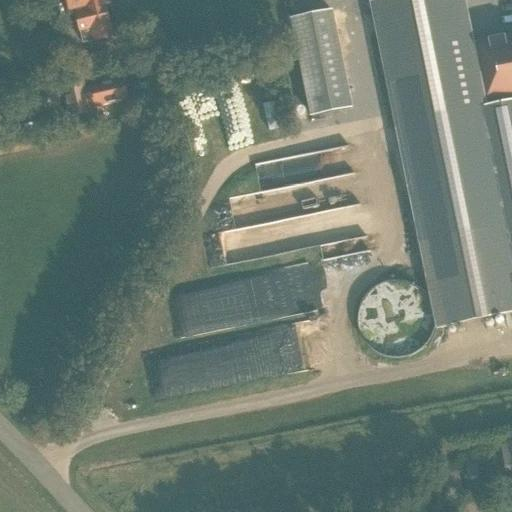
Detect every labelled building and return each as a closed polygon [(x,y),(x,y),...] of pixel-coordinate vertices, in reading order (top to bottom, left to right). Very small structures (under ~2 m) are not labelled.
[(110,3),(109,0),(65,0),(70,16),(75,14),(80,34),(89,31),(92,44),(115,38),(106,7),(105,7),(105,4),(110,3)] [(411,0),(376,7),(439,327),(511,312),(511,262),(504,223),(511,221),(511,36),(471,45),(461,0),(411,0)] [(333,10),(289,19),(309,117),(352,108),(333,10)] [(77,70),(71,48),(58,51),(67,84),(85,79),(82,69),(77,70)] [(108,51),(90,55),(94,70),(112,66),(108,51)] [(85,81),(58,86),(64,116),(90,110),(90,108),(95,107),(97,117),(121,112),(119,102),(127,100),(123,80),(86,87),(85,81)] [(60,106),(57,92),(34,97),(37,111),(60,106)] [(332,203),(351,205),(352,188),(333,186),(332,203)] [(355,211),(334,217),(342,243),(363,236),(355,211)] [(172,365),(173,386),(184,385),(182,365),(172,365)]
